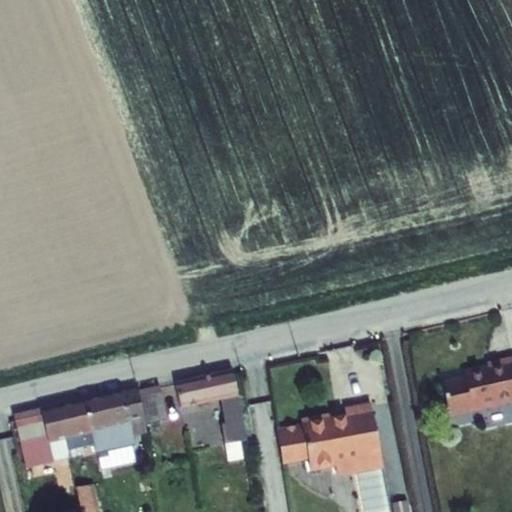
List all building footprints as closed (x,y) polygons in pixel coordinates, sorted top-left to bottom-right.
[(511,355),(495,360),(496,365),(460,375),(461,380),(439,386),(446,411),(479,402),(482,409),(511,400),(511,355)] [(238,372),(181,382),(186,409),(229,401),(231,415),(220,417),(227,454),(251,449),(238,372)] [(171,386),(148,391),(153,418),(175,413),(171,386)] [(147,387),(98,398),(108,442),(157,433),(153,418),(148,391),(147,387)] [(98,398),(26,413),(38,469),(63,464),(60,452),(77,449),(108,442),(98,398)] [(479,402),(446,411),(448,418),(482,409),(479,402)] [(311,423),(285,428),(292,461),(317,456),(319,468),(347,462),(349,472),(367,469),(369,468),(368,458),(390,454),(380,404),(354,409),(355,415),(339,418),(338,415),(310,421),(311,423)] [(77,449),(60,452),(63,464),(79,461),(77,449)] [(390,454),(368,458),(369,468),(367,469),(375,511),(380,511),(400,508),(390,454)]
